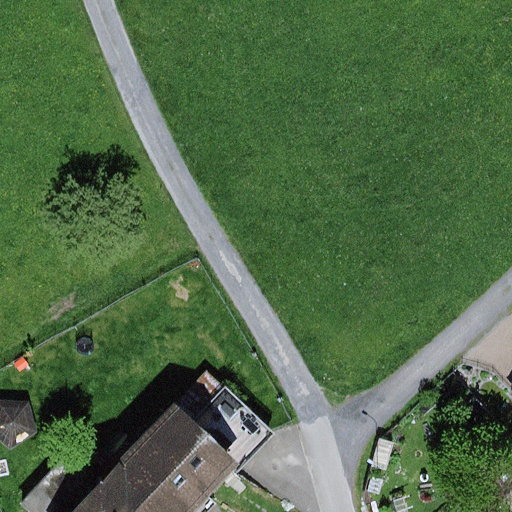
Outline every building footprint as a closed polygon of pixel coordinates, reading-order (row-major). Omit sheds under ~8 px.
[(223,387),(190,422),(237,467),(241,471),(275,435),(223,387)] [(0,402),(0,439),(11,449),(35,432),(27,403),(0,402)] [(190,422),(174,406),(120,461),(172,511),(192,511),(237,467),(190,422)] [(20,503),(29,511),(70,511),(108,471),(76,442),(20,503)] [(172,511),(120,461),(108,471),(70,511),(172,511)]
